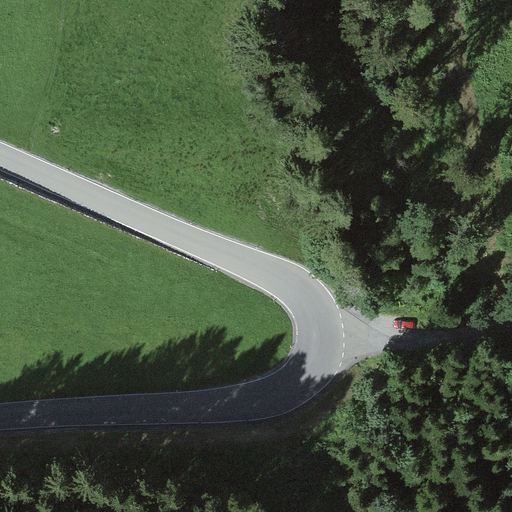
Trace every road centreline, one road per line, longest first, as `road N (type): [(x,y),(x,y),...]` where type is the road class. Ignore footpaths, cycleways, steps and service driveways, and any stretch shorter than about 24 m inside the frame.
road 1 (tertiary): [(0,157),(300,290),(320,317),(321,343),(288,390),(257,401),(0,416)]
road 2 (track): [(511,312),(488,327),(321,343)]
